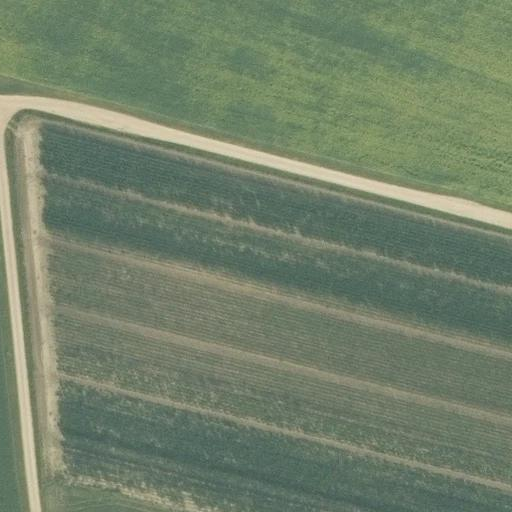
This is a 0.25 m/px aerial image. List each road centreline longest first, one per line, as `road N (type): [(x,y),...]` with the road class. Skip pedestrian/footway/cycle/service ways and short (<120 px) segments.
road 1 (track): [(0,109),(30,105),(511,225)]
road 2 (track): [(0,132),(36,511)]
